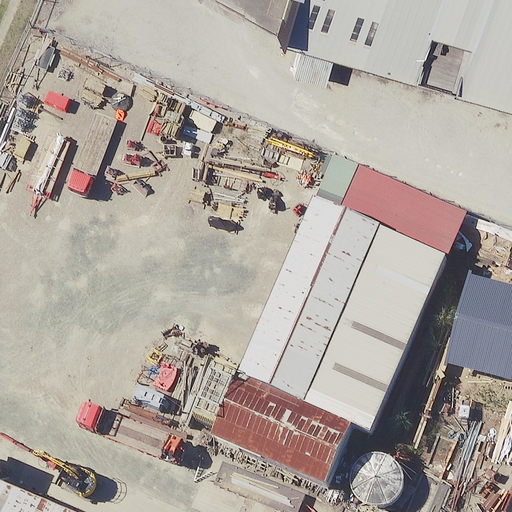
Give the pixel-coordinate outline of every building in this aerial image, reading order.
[(511,0),(194,0),(235,13),(221,56),(511,146),(511,0)] [(324,157),(210,110),(194,149),(307,197),(324,157)] [(394,286),(266,235),(191,422),(298,464),(320,473),(394,286)] [(181,356),(159,409),(190,422),(212,369),(181,356)] [(278,511),(298,464),(191,422),(168,479),(251,511),(278,511)] [(354,477),(353,487),(353,492),(355,496),(358,500),(361,504),(365,507),(369,510),(373,511),(377,511),(383,511),(388,511),(392,509),(396,507),(400,504),(403,500),(406,496),(407,491),(408,487),(408,482),(407,477),(406,472),(403,468),(400,464),(396,461),(392,459),(387,457),(383,457),(378,457),(373,458),(368,459),(364,462),(361,465),(357,468),(355,473),(354,477)]
